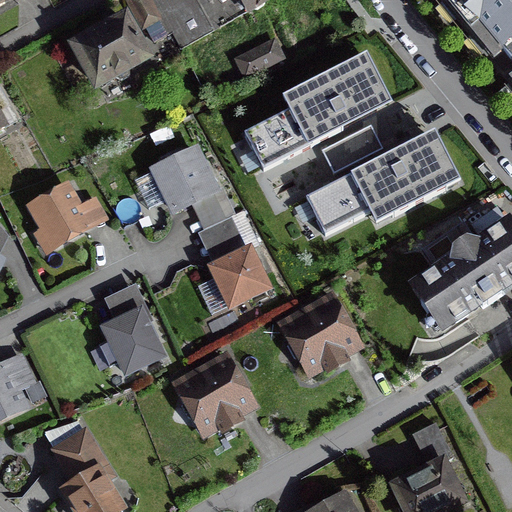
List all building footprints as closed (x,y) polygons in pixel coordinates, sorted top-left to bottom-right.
[(147,2),(146,0),(130,0),(126,3),(142,30),(157,21),(158,21),(147,2)] [(246,14),(246,13),(237,0),(208,0),(197,6),(193,0),(163,0),(165,3),(153,10),(148,2),(147,2),(158,21),(157,21),(166,38),(171,35),(180,51),(246,14)] [(263,7),(264,2),(266,0),(237,0),(246,13),(251,10),(255,11),(263,7)] [(511,0),(444,0),(511,80),(511,0)] [(128,71),(127,69),(144,59),(123,22),(75,49),(96,86),(113,77),(114,79),(120,82),(128,78),(128,71)] [(272,44),(238,61),(247,77),(280,60),(272,44)] [(392,105),(367,57),(301,92),(306,102),(248,132),(268,170),(347,129),(392,105)] [(0,130),(17,122),(0,91),(0,130)] [(331,176),(376,153),(364,129),(319,151),(331,176)] [(427,153),(421,140),(389,157),(305,199),(325,238),(389,205),(393,215),(445,189),(438,175),(453,168),(442,146),(427,153)] [(194,153),(153,173),(173,213),(192,204),(214,194),(194,153)] [(30,210),(53,249),(87,229),(65,190),(30,210)] [(214,194),(192,204),(203,228),(235,213),(224,190),(214,194)] [(0,254),(10,235),(0,224),(0,254)] [(498,292),(511,282),(511,232),(508,226),(413,290),(440,331),(478,306),(481,311),(501,297),(498,292)] [(210,270),(229,310),(267,291),(248,252),(210,270)] [(107,300),(116,320),(141,309),(145,307),(136,287),(107,300)] [(336,368),(339,358),(356,348),(330,301),(282,328),(289,340),(299,343),(305,353),(302,363),(309,375),(327,365),(336,368)] [(105,325),(126,371),(163,354),(141,309),(116,320),(105,325)] [(233,418),(250,408),(224,361),(177,388),(184,400),(193,402),(199,413),(196,422),(203,435),(221,425),(230,427),(233,418)] [(0,370),(0,420),(22,410),(2,369),(0,370)] [(451,460),(434,426),(411,437),(428,470),(392,489),(404,511),(446,511),(462,504),(442,465),(451,460)] [(63,494),(73,511),(118,511),(121,511),(103,482),(110,478),(83,435),(54,453),(72,482),(73,482),(77,489),(66,496),(64,493),(63,494)] [(350,511),(342,498),(316,511),(350,511)]
